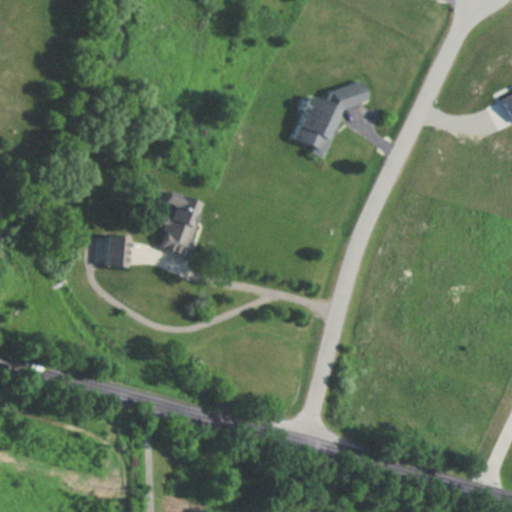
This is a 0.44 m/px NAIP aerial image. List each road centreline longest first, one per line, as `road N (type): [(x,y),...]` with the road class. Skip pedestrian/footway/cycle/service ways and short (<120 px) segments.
road 1 (secondary): [(511,500),(0,363)]
road 2 (residential): [(304,444),(337,310),(374,208),(474,0)]
